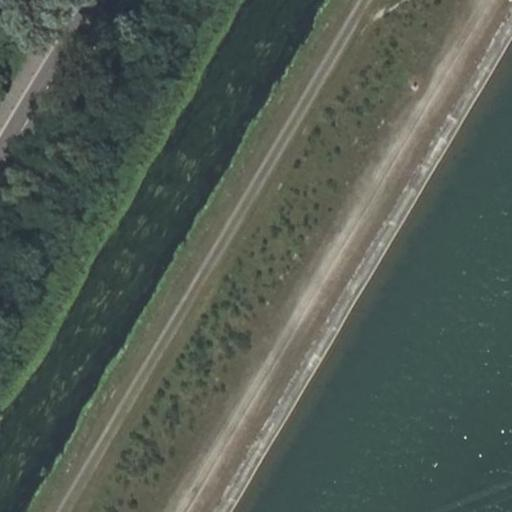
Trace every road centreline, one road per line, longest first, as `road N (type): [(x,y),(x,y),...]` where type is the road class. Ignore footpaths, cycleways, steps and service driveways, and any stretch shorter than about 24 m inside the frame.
road 1 (track): [(369,0),(62,511)]
road 2 (track): [(185,511),(488,0)]
road 3 (tertiary): [(0,154),(92,0)]
